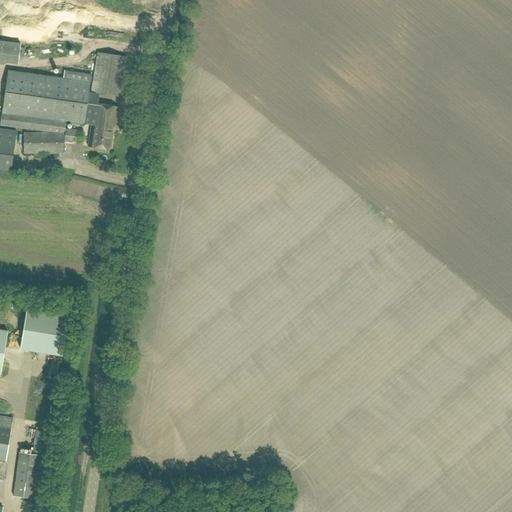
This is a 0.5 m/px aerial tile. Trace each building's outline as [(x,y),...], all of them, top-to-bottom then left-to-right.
[(87,6),(62,8),(61,2),(52,3),(54,21),(88,19),(87,6)] [(21,44),(0,41),(0,60),(18,63),(19,58),(24,58),(25,49),(20,48),(21,44)] [(126,57),(98,52),(92,92),(89,92),(91,75),(64,71),(63,79),(8,70),(0,126),(52,132),(23,133),(23,154),(63,154),(63,141),(80,143),(82,131),(65,128),(66,121),(83,124),(83,123),(91,124),(89,137),(86,137),(85,146),(87,146),(87,147),(108,150),(111,128),(114,128),(118,107),(97,104),(99,94),(119,97),(126,57)] [(16,131),(0,128),(0,170),(11,172),(16,131)] [(26,309),(20,348),(58,355),(65,315),(26,309)] [(0,405),(0,414),(8,415),(8,406),(0,405)] [(13,418),(0,415),(0,460),(6,462),(13,418)] [(45,456),(38,455),(19,453),(13,497),(33,499),(40,500),(45,456)]
